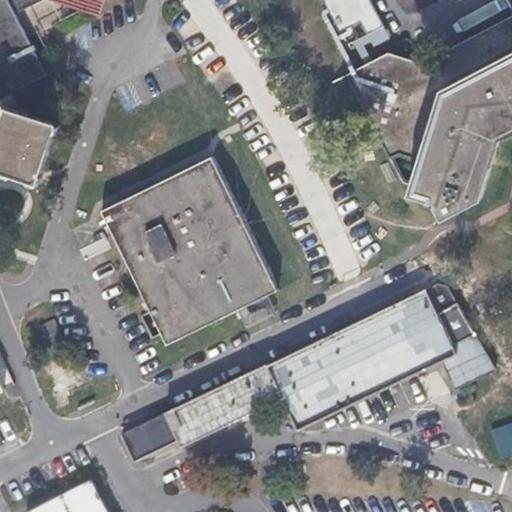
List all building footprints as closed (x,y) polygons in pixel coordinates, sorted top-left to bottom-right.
[(0,0),(0,157),(42,170),(60,112),(0,94),(0,92),(42,71),(12,12),(34,0),(68,0),(84,4),(92,0),(0,0)] [(44,0),(30,4),(35,27),(58,21),(53,0),(44,0)] [(511,16),(422,64),(387,55),(346,76),(389,160),(398,156),(419,162),(409,197),(433,205),(438,216),(448,219),(481,203),(502,140),(511,134),(511,16)] [(170,344),(224,316),(277,289),(211,156),(102,211),(170,344)] [(0,168),(39,180),(42,170),(0,157),(0,168)] [(456,388),(496,368),(476,333),(449,288),(437,283),(123,433),(136,460),(181,439),(183,444),(282,397),(296,427),(442,357),(456,388)] [(110,511),(92,480),(32,511),(110,511)]
